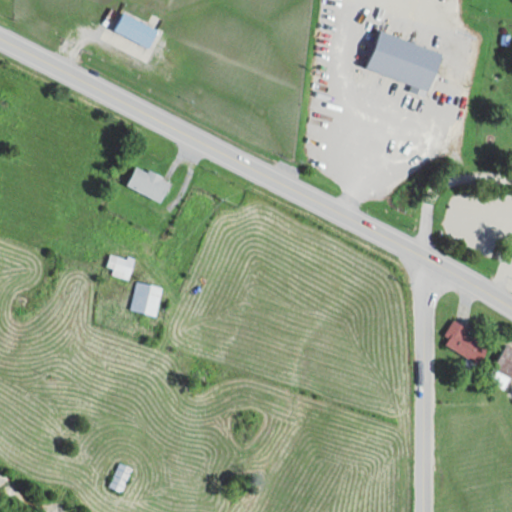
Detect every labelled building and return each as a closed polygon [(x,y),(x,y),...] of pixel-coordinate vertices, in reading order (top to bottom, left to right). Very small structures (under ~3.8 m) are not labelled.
[(107,26),(152,47),(160,29),(115,9),(107,26)] [(164,200),(172,179),(137,165),(128,185),(164,200)] [(106,267),(127,279),(136,262),(115,251),(106,267)] [(164,286),(138,280),(131,309),(158,315),(164,286)] [(480,362),(491,341),(456,324),(446,345),(480,362)] [(133,468),(122,463),(112,485),(122,490),(133,468)]
